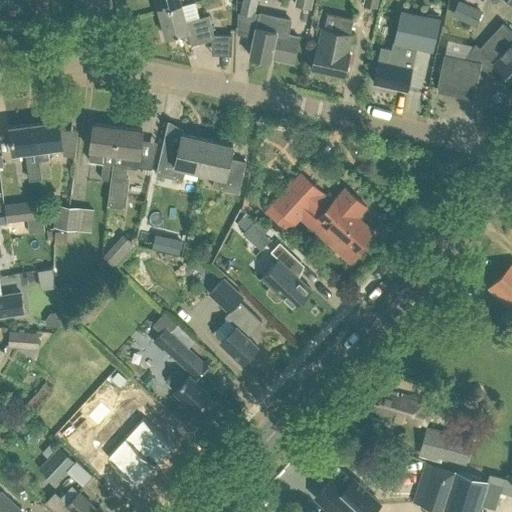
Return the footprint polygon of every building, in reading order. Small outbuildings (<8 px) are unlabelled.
[(156,0),(159,10),(181,4),(179,0),(156,0)] [(363,0),(363,6),(377,8),(378,0),(363,0)] [(459,0),(453,13),(475,23),(481,10),(459,0)] [(187,31),(191,43),(214,37),(208,14),(185,20),(181,4),(159,10),(166,37),(187,31)] [(400,9),(393,41),(415,46),(433,50),(440,18),(400,9)] [(249,55),(269,59),(270,56),(292,61),(298,36),(287,33),(290,19),(258,11),(249,55)] [(437,85),(473,93),(476,80),(484,82),(498,66),(511,78),(511,29),(502,21),(479,47),(475,43),(462,57),(444,53),(437,85)] [(311,68),(344,75),(349,52),(347,51),(351,33),(321,27),(317,45),(316,45),(311,68)] [(381,46),(373,82),(406,89),(415,46),(393,41),(392,48),(381,46)] [(34,122),(41,176),(51,174),(47,147),(61,146),(63,153),(74,154),(76,133),(59,131),(58,119),(34,122)] [(27,150),(31,177),(41,176),(34,122),(10,125),(13,152),(27,150)] [(100,177),(112,179),(117,125),(93,122),(90,148),(89,160),(103,162),(100,177)] [(112,179),(120,180),(120,179),(122,166),(137,168),(138,155),(141,129),(117,125),(112,179)] [(184,167),(199,170),(207,138),(182,132),(179,145),(163,142),(156,172),(182,178),(184,167)] [(212,185),(238,191),(245,160),(229,156),(232,143),(207,138),(199,170),(215,174),(212,185)] [(287,229),(294,221),(300,214),(350,260),(365,243),(362,240),(372,229),(356,215),(365,205),(344,186),(331,200),(300,172),(272,202),(266,209),(287,229)] [(120,180),(112,179),(110,196),(122,198),(124,180),(120,179),(120,180)] [(40,198),(4,202),(6,220),(42,216),(40,198)] [(56,203),(53,226),(67,228),(70,205),(56,203)] [(70,205),(67,228),(91,230),(93,207),(70,205)] [(254,222),(245,232),(263,248),(272,238),(254,222)] [(137,243),(150,246),(152,234),(140,231),(137,243)] [(173,237),(170,249),(180,251),(183,239),(173,237)] [(282,295),(294,307),(311,288),(291,269),(300,260),(279,241),(270,250),(278,257),(261,275),(270,284),(267,287),(267,291),(275,299),(279,298),(282,295)] [(114,243),(104,254),(115,264),(125,253),(114,243)] [(511,263),(490,287),(511,308),(511,263)] [(38,269),(40,287),(55,286),(53,268),(38,269)] [(223,277),(209,292),(229,311),(240,300),(239,299),(242,295),(223,277)] [(0,315),(24,312),(21,290),(0,293),(0,315)] [(235,325),(221,340),(242,360),(257,345),(246,335),(261,319),(240,300),(229,311),(225,315),(235,325)] [(164,326),(154,336),(164,346),(192,373),(190,375),(189,374),(186,377),(179,369),(175,370),(168,377),(168,381),(175,388),(175,389),(195,409),(210,393),(200,383),(213,370),(204,362),(203,363),(188,349),(190,347),(189,346),(189,347),(176,334),(170,329),(169,331),(164,326)] [(10,331),(9,343),(36,345),(38,333),(10,331)] [(0,362),(5,365),(9,358),(8,357),(10,354),(5,351),(5,350),(0,347),(0,362)] [(380,413),(417,423),(418,419),(423,420),(426,406),(422,405),(424,395),(403,390),(401,397),(378,391),(374,408),(381,409),(380,413)] [(94,408),(104,417),(110,410),(101,401),(94,408)] [(104,417),(94,408),(88,415),(98,424),(104,417)] [(143,416),(124,436),(155,465),(174,445),(143,416)] [(419,452),(465,463),(472,438),(426,425),(419,452)] [(124,436),(106,456),(137,485),(155,465),(124,436)] [(58,445),(38,467),(55,482),(75,461),(58,445)] [(413,500),(443,510),(442,511),(480,511),(483,504),(494,508),(500,491),(511,493),(511,478),(489,473),(488,478),(427,458),(413,500)] [(354,511),(369,511),(379,503),(363,488),(355,497),(332,476),(314,496),(332,511),(351,511),(353,510),(354,511)] [(0,491),(0,511),(23,511),(1,490),(0,491)] [(46,500),(58,511),(98,511),(94,508),(96,506),(79,490),(68,502),(55,490),(46,500)]
